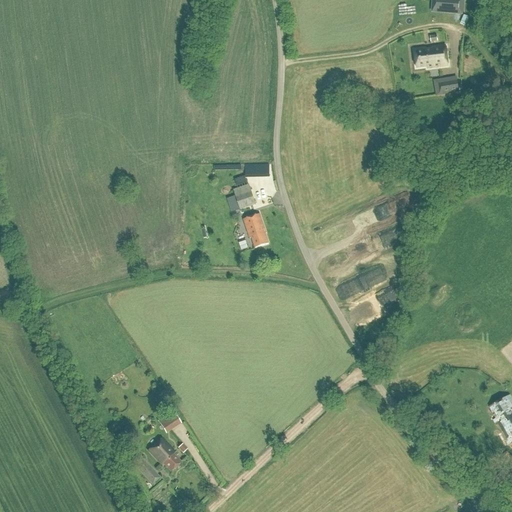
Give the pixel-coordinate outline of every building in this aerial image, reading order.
[(460,13),(461,0),(433,0),(433,11),(460,13)] [(425,49),(414,50),(416,70),(448,66),(446,46),(431,48),(431,50),(426,51),(425,49)] [(442,94),(459,92),(458,79),(440,81),(442,94)] [(280,195),(274,165),(263,167),(262,164),(249,167),(257,210),(276,206),(274,196),(280,195)] [(251,190),(235,195),(241,211),(256,206),(251,190)] [(401,203),(360,219),(366,233),(406,217),(401,203)] [(255,248),(269,244),(265,234),(266,233),(260,214),(244,220),(250,239),(252,238),(255,248)] [(508,446),(511,443),(511,399),(509,395),(489,407),(496,419),(494,420),(508,446)] [(172,410),(157,420),(166,434),(182,424),(172,410)] [(170,472),(181,463),(173,454),(174,453),(161,439),(148,451),(161,465),(162,464),(170,472)] [(152,485),(161,478),(141,456),(132,463),(152,485)]
